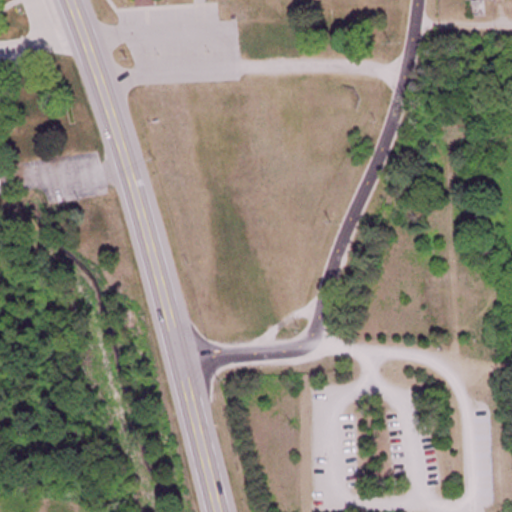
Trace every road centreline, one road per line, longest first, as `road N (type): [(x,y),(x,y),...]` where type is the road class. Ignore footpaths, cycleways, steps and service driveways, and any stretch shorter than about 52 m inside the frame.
road 1 (primary): [(218,511),(124,151),(71,0)]
road 2 (residential): [(180,360),(310,344),(407,76)]
